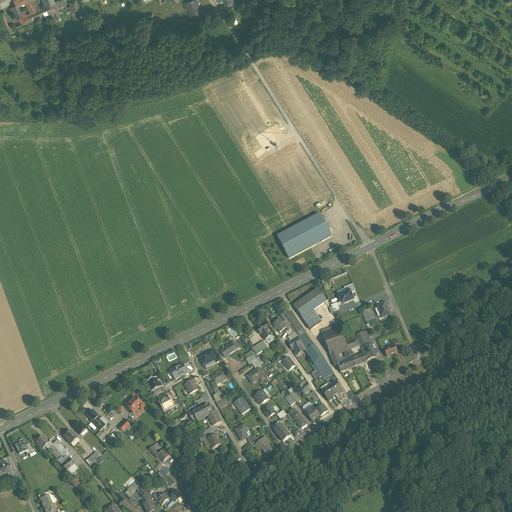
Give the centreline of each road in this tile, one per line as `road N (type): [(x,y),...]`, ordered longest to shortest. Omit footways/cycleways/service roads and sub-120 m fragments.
road 1 (secondary): [(370,248),(40,410)]
road 2 (track): [(250,61),(288,54),(321,66),(460,158),(487,190)]
road 3 (unclassified): [(370,248),(237,39)]
road 4 (track): [(399,511),(393,480),(433,435),(440,414),(437,387),(419,360)]
road 5 (secondary): [(511,177),(370,248)]
road 6 (residential): [(190,355),(255,481)]
road 7 (residential): [(511,255),(419,360)]
road 8 (track): [(254,66),(126,112)]
road 9 (residential): [(40,410),(123,511)]
road 10 (residential): [(419,360),(370,248)]
